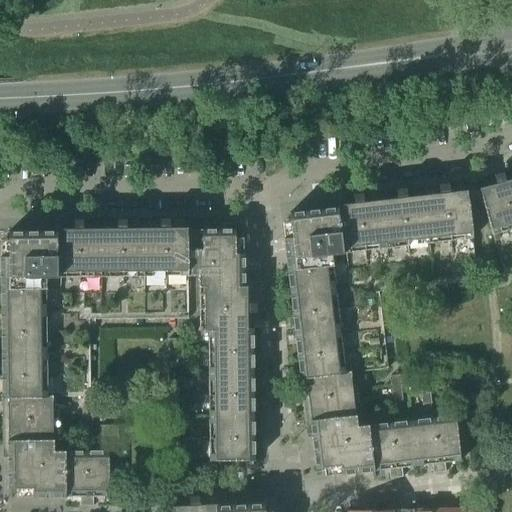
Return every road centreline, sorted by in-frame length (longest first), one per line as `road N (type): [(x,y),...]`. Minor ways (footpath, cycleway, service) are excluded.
road 1 (tertiary): [(0,100),(404,57)]
road 2 (residential): [(260,189),(303,171),(465,154),(511,131)]
road 3 (residential): [(0,192),(260,189)]
road 4 (residential): [(296,492),(406,492),(478,481)]
road 5 (residential): [(271,327),(260,189)]
